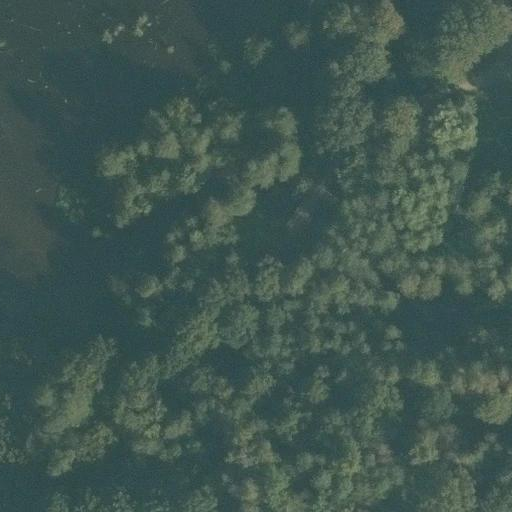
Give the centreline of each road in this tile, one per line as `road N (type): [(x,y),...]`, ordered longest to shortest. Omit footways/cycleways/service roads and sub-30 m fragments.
road 1 (track): [(502,0),(506,65),(483,85),(418,98),(365,132),(182,385)]
road 2 (residential): [(0,372),(511,397)]
